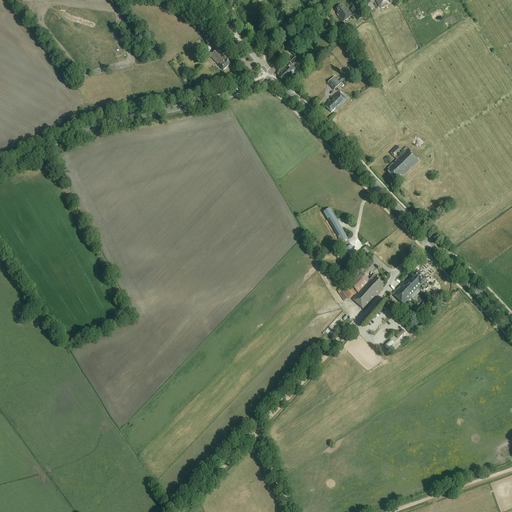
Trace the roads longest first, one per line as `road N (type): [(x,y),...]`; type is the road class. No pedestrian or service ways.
road 1 (tertiary): [(0,173),(97,125),(268,82)]
road 2 (tertiary): [(268,82),(300,103),(430,241)]
road 3 (track): [(387,511),(511,468)]
road 4 (track): [(256,431),(344,334)]
road 5 (unclassified): [(344,334),(430,241)]
